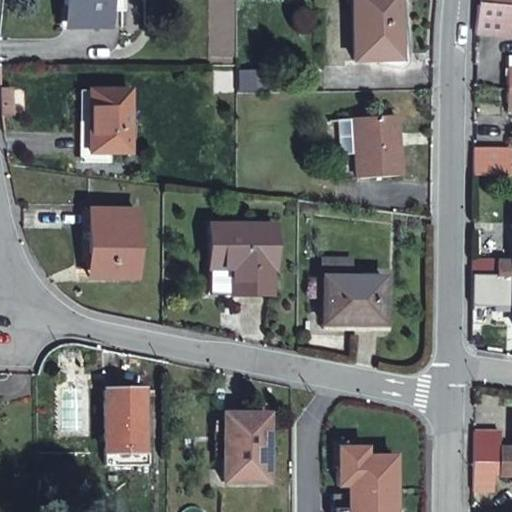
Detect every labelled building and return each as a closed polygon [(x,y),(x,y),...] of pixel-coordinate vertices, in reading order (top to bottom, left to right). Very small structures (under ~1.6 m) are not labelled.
[(112,32),(111,0),(70,0),(71,33),(112,32)] [(397,0),(354,0),(355,39),(356,63),(399,63),(397,0)] [(511,4),(486,4),(482,4),(481,23),(480,33),(511,33),(511,4)] [(237,72),(215,72),(216,94),(237,94),(237,72)] [(249,78),(249,93),(264,93),(264,77),(249,78)] [(240,78),(240,93),(249,93),(249,78),(240,78)] [(129,163),(128,100),(89,100),(90,163),(129,163)] [(401,171),(400,112),(357,113),(357,115),(357,149),(358,172),(401,171)] [(357,149),(357,115),(341,115),(342,149),(357,149)] [(511,150),(476,149),(475,173),(511,174),(511,150)] [(140,279),(138,214),(92,215),(94,281),(140,279)] [(277,263),(276,222),(213,223),(213,291),(273,290),(272,263),(277,263)] [(385,318),(384,273),(350,273),(350,255),(323,255),(324,319),(385,318)] [(511,259),(497,259),(497,274),(497,288),(511,288),(511,259)] [(496,301),(497,288),(497,274),(479,273),(478,301),(496,301)] [(144,420),(145,392),(108,391),(107,453),(144,454),(144,420)] [(267,483),(269,417),(225,416),(224,483),(267,483)] [(497,432),(474,431),(474,460),(492,460),(497,460),(511,460),(511,445),(497,445),(497,432)] [(293,461),(293,511),(324,511),(324,459),(318,461),(293,461)] [(492,491),(492,460),(474,460),(474,491),(492,491)] [(511,460),(497,460),(497,475),(511,475),(511,460)]
